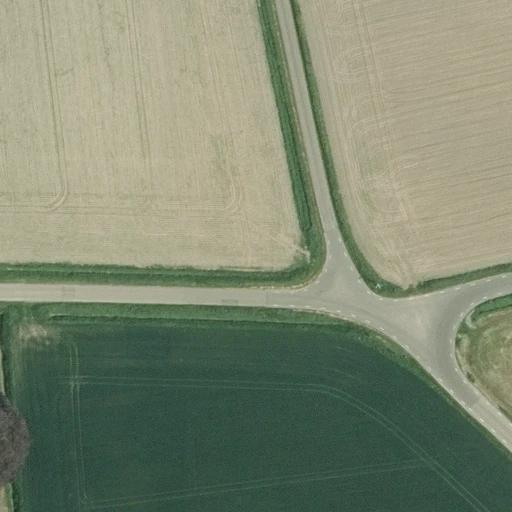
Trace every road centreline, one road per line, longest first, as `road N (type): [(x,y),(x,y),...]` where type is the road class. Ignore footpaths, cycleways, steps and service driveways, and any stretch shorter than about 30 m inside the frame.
road 1 (unclassified): [(338,302),(0,294)]
road 2 (unclassified): [(338,302),(279,0)]
road 3 (tertiary): [(511,442),(445,375),(419,322)]
